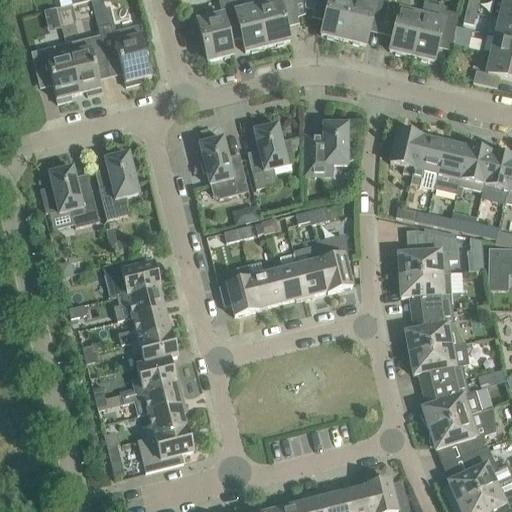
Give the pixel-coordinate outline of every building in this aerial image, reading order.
[(267,49),(257,8),(244,11),(241,0),(223,0),(218,1),(222,17),(223,17),(228,37),(240,34),(245,55),(251,53),(251,55),(258,53),(257,51),(267,49)] [(265,0),(267,5),(257,8),(267,49),(277,47),(277,48),(284,46),(283,45),(289,43),(284,23),(297,20),(292,0),(265,0)] [(333,40),(343,42),(352,0),(304,0),(304,10),(313,12),(312,13),(325,17),(320,37),(327,39),(326,40),(333,42),(333,40)] [(382,30),(389,0),(352,0),(343,42),(353,45),(352,46),(359,48),(359,46),(365,48),(370,27),(382,30)] [(402,56),(411,59),(421,18),(409,15),(412,1),(405,0),(389,0),(382,30),(394,33),(389,53),(395,55),(395,56),(401,58),(402,56)] [(466,13),(476,15),(479,3),(469,1),(466,13)] [(489,20),(500,23),(511,25),(511,6),(504,5),(493,2),(489,20)] [(424,4),(421,18),(411,59),(421,61),(421,63),(427,64),(427,62),(434,64),(439,43),(451,47),(459,17),(446,14),(447,10),(424,4)] [(233,58),(228,37),(223,17),(222,17),(207,21),(204,11),(194,14),(207,64),(224,60),(224,61),(229,60),(229,59),(233,58)] [(466,13),(463,25),(473,28),(476,15),(466,13)] [(511,44),(511,25),(500,23),(496,40),(511,44)] [(119,65),(124,85),(125,90),(142,85),(141,81),(150,79),(138,28),(113,35),(111,27),(98,30),(100,38),(107,68),(119,65)] [(454,36),(452,47),(468,50),(470,40),(454,36)] [(107,68),(100,38),(78,43),(80,52),(68,56),(78,97),(86,95),(87,99),(102,96),(95,71),(107,68)] [(511,44),(496,40),(491,58),(511,62),(511,44)] [(38,85),(51,82),(57,106),(70,103),(69,99),(78,97),(68,56),(56,59),(53,49),(30,55),(38,85)] [(511,62),(491,58),(487,76),(475,73),(472,86),(496,91),(499,79),(511,82),(511,62)] [(347,169),(347,166),(355,161),(347,147),(347,127),(323,127),(322,153),(310,153),(309,177),(332,177),(332,169),(347,169)] [(273,172),(291,167),(291,162),(291,142),(281,144),(277,128),(253,133),(260,159),(246,162),(251,186),(254,185),(256,192),(273,188),(276,184),(273,172)] [(402,176),(412,178),(413,178),(422,141),(422,139),(397,133),(389,166),(404,169),(402,176)] [(219,202),(248,195),(245,183),(240,164),(229,167),(222,141),(199,147),(212,198),(219,202)] [(436,142),(436,144),(422,141),(413,178),(412,178),(410,187),(433,192),(437,177),(445,144),(436,142)] [(453,146),(445,144),(437,177),(450,180),(449,187),(458,189),(467,151),(453,148),(453,146)] [(467,150),(467,151),(458,189),(482,195),(483,188),(491,155),(467,150)] [(511,160),(491,155),(483,188),(497,192),(495,198),(505,200),(506,201),(511,175),(511,160)] [(126,200),(138,197),(128,156),(104,162),(111,188),(98,191),(106,223),(130,217),(126,200)] [(79,196),(72,170),(48,176),(52,190),(40,193),(46,216),(58,213),(59,217),(71,214),(75,231),(99,225),(91,193),(79,196)] [(325,210),(314,213),(307,214),(310,224),(311,228),(329,223),(325,210)] [(395,220),(402,222),(404,212),(398,210),(395,220)] [(402,222),(415,224),(417,214),(404,212),(402,222)] [(310,224),(307,214),(295,217),(298,227),(304,226),(310,224)] [(449,232),(451,222),(444,220),(442,230),(449,232)] [(449,232),(462,235),(464,225),(451,222),(449,232)] [(274,223),(261,226),(264,236),(277,233),(274,223)] [(496,242),(498,234),(498,231),(486,228),(483,239),(496,242)] [(238,232),(241,242),(253,240),(250,229),(238,232)] [(238,232),(223,235),(226,246),(241,242),(238,232)] [(511,250),(511,237),(498,234),(496,242),(495,247),(511,250)] [(457,263),(455,242),(423,235),(424,255),(398,257),(399,279),(441,276),(440,265),(457,263)] [(316,248),(318,257),(328,296),(352,290),(344,258),(346,258),(344,239),(327,243),(327,245),(316,248)] [(470,254),(467,254),(468,275),(484,274),(481,243),(469,241),(470,254)] [(296,304),(305,302),(296,269),(293,257),(280,261),(281,266),(271,268),(281,306),(296,302),(296,304)] [(313,300),(313,298),(327,295),(327,296),(328,296),(318,257),(308,259),(310,266),(296,269),(305,302),(313,300)] [(117,290),(120,299),(159,290),(153,265),(129,272),(127,263),(111,267),(114,276),(121,274),(124,288),(117,290)] [(266,310),(281,306),(271,268),(262,271),(259,266),(248,269),(249,274),(259,313),(267,311),(266,310)] [(223,310),(231,308),(234,320),(259,313),(249,274),(238,277),(240,283),(226,287),(226,289),(218,290),(223,310)] [(408,301),(411,317),(452,312),(452,310),(449,276),(441,276),(399,279),(400,301),(408,301)] [(129,308),(132,321),(165,313),(163,304),(161,305),(158,291),(160,290),(159,290),(120,299),(122,309),(129,308)] [(83,308),(68,311),(70,322),(86,318),(83,308)] [(409,357),(464,346),(455,327),(452,314),(452,312),(411,317),(413,333),(405,335),(409,357)] [(129,336),(131,346),(171,336),(171,335),(169,336),(166,322),(167,322),(165,313),(132,321),(136,335),(129,336)] [(136,369),(177,359),(171,336),(131,346),(134,356),(140,354),(144,367),(136,369)] [(465,382),(463,370),(469,369),(465,347),(464,346),(409,357),(413,378),(439,373),(441,387),(465,382)] [(91,348),(82,350),(83,357),(93,354),(91,348)] [(95,354),(93,354),(83,357),(86,367),(98,364),(95,354)] [(177,359),(136,369),(139,383),(133,385),(135,394),(175,384),(169,362),(177,360),(177,359)] [(486,377),(476,380),(479,388),(489,385),(486,377)] [(428,432),(469,419),(481,415),(481,414),(482,414),(475,392),(469,394),(466,383),(438,392),(442,405),(422,411),(423,415),(420,417),(428,431),(428,432)] [(137,419),(148,416),(181,408),(179,400),(182,399),(178,384),(175,385),(175,384),(135,394),(120,398),(122,408),(134,405),(137,419)] [(92,391),(95,404),(107,401),(104,388),(92,391)] [(95,404),(97,411),(109,408),(107,401),(95,404)] [(148,416),(151,429),(145,431),(147,441),(187,431),(187,430),(185,431),(181,417),(183,416),(181,408),(148,416)] [(481,415),(469,419),(428,432),(429,434),(430,449),(434,449),(435,453),(460,445),(465,458),(487,448),(483,438),(495,434),(493,410),(482,414),(481,414),(481,415)] [(183,467),(181,458),(193,455),(187,431),(147,441),(137,443),(137,445),(140,444),(148,474),(145,475),(145,476),(183,467)] [(105,445),(107,451),(119,448),(117,442),(105,445)] [(107,451),(111,467),(123,464),(119,448),(107,451)] [(457,505),(511,479),(511,476),(507,466),(497,471),(488,451),(466,461),(472,474),(448,485),(457,505)] [(511,511),(511,479),(457,505),(460,511),(511,511)] [(389,482),(365,488),(370,511),(408,511),(403,488),(391,491),(389,482)] [(370,511),(365,488),(364,489),(365,490),(351,494),(350,492),(342,494),(346,511),(370,511)] [(346,511),(342,494),(333,496),(334,498),(319,502),(321,511),(346,511)] [(295,506),(296,511),(321,511),(319,502),(304,506),(304,504),(295,506)]
